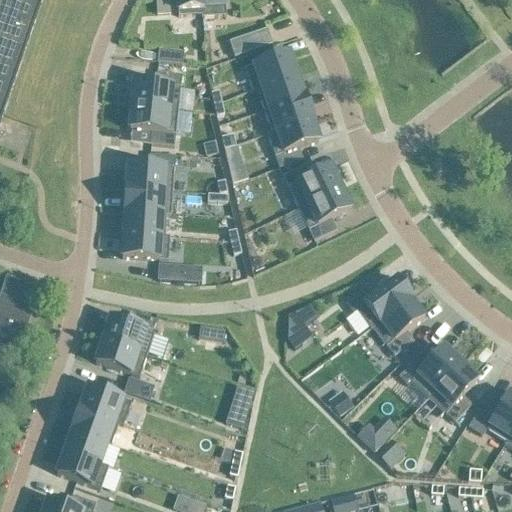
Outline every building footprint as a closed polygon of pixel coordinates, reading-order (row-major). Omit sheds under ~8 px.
[(0,0),(0,43),(25,52),(42,0),(0,0)] [(200,0),(176,0),(178,22),(201,20),(202,20),(200,0)] [(224,0),(200,0),(202,20),(201,20),(201,22),(225,21),(224,0)] [(228,47),(234,62),(272,49),(267,34),(228,47)] [(0,125),(25,52),(0,43),(0,125)] [(182,70),(183,57),(158,54),(157,67),(182,70)] [(208,57),(208,69),(217,69),(216,56),(208,57)] [(295,81),(287,59),(244,74),(252,97),(257,96),(256,94),(295,81)] [(134,88),(132,111),(177,116),(181,80),(156,77),(155,90),(134,88)] [(303,103),(295,81),(256,94),(257,96),(264,116),(303,103)] [(211,98),(213,109),(221,108),(218,96),(211,98)] [(310,125),(303,103),(264,116),(271,137),(271,138),(310,125)] [(223,119),(221,108),(213,109),(216,120),(223,119)] [(173,152),(177,116),(132,111),(129,135),(150,137),(148,150),(173,152)] [(318,147),(310,125),(271,138),(271,137),(266,138),(274,162),(318,147)] [(223,154),(231,152),(235,151),(232,139),(221,142),(223,154)] [(206,161),(217,158),(215,146),(203,149),(206,161)] [(231,152),(223,154),(226,166),(239,163),(235,151),(231,152)] [(172,196),(173,173),(174,161),(149,159),(148,172),(127,170),(126,194),(172,196)] [(298,214),(339,194),(329,172),(310,181),(305,170),(282,181),(298,214)] [(227,198),(224,186),(216,188),(219,200),(227,198)] [(170,221),(172,196),(126,194),(124,217),(166,219),(166,220),(170,221)] [(350,215),(339,194),(298,214),(313,247),(336,236),(331,224),(350,215)] [(207,207),(227,208),(227,200),(207,199),(207,207)] [(164,241),(166,220),(166,219),(124,217),(123,240),(164,242),(164,241)] [(227,237),(230,249),(238,247),(235,235),(227,237)] [(169,241),(164,241),(164,242),(123,240),(122,263),(168,266),(169,241)] [(241,258),(238,247),(230,249),(233,260),(241,258)] [(186,273),(158,271),(157,285),(185,287),(186,273)] [(16,357),(18,358),(39,295),(6,284),(1,299),(0,299),(0,343),(18,351),(16,357)] [(372,333),(409,306),(411,304),(396,285),(372,303),(364,293),(344,308),(353,319),(356,316),(370,335),(372,333)] [(423,324),(409,306),(372,333),(393,362),(413,347),(406,337),(423,324)] [(290,321),(290,342),(298,352),(317,337),(310,329),(320,322),(311,310),(290,321)] [(109,323),(102,346),(146,360),(157,326),(133,318),(129,329),(109,323)] [(224,336),(200,332),(197,348),(222,352),(224,336)] [(139,383),(146,360),(102,346),(95,369),(139,383)] [(422,357),(398,382),(408,391),(411,388),(427,403),(459,370),(442,353),(431,365),(422,357)] [(459,370),(427,403),(454,428),(471,409),(462,401),(476,386),(459,370)] [(130,382),(127,397),(152,402),(155,386),(130,382)] [(247,415),(253,396),(236,391),(230,410),(247,415)] [(122,429),(130,407),(87,392),(80,414),(114,426),(122,429)] [(511,402),(507,399),(486,435),(506,447),(508,443),(511,437),(511,402)] [(344,402),(329,413),(338,423),(339,423),(353,413),(344,402)] [(486,402),(467,433),(481,441),(500,411),(486,402)] [(113,428),(114,426),(80,414),(72,436),(106,448),(106,449),(110,451),(118,429),(113,428)] [(367,429),(355,441),(373,458),(396,435),(383,424),(372,435),(367,429)] [(99,469),(106,449),(106,448),(72,436),(64,458),(98,470),(99,469)] [(511,456),(511,437),(508,443),(506,447),(503,451),(511,456)] [(384,468),(399,454),(390,444),(375,458),(384,468)] [(239,470),(242,458),(234,457),(231,468),(239,470)] [(108,472),(99,469),(98,470),(64,458),(56,480),(100,496),(108,472)] [(237,482),(239,470),(231,468),(229,480),(237,482)] [(480,488),(481,476),(469,475),(468,487),(480,488)] [(232,505),(234,493),(227,491),(224,503),(232,505)] [(442,500),(443,492),(431,492),(430,500),(442,500)] [(469,502),(470,494),(458,493),(457,502),(469,502)] [(481,503),(482,495),(470,494),(469,502),(481,503)] [(66,511),(47,505),(44,511),(93,511),(95,509),(71,500),(66,511)] [(356,511),(353,501),(332,507),(333,511),(356,511)]
